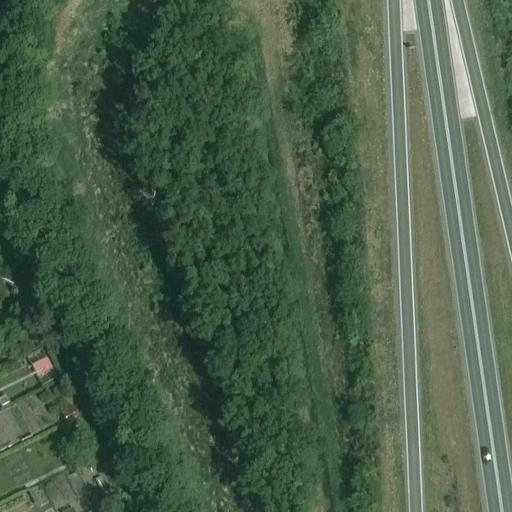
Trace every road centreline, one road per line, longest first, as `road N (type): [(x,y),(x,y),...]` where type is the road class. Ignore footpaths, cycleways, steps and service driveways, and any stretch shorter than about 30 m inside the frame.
road 1 (trunk): [(501,511),(428,0)]
road 2 (trunk): [(396,0),(414,511)]
road 3 (trunk): [(511,265),(445,0)]
